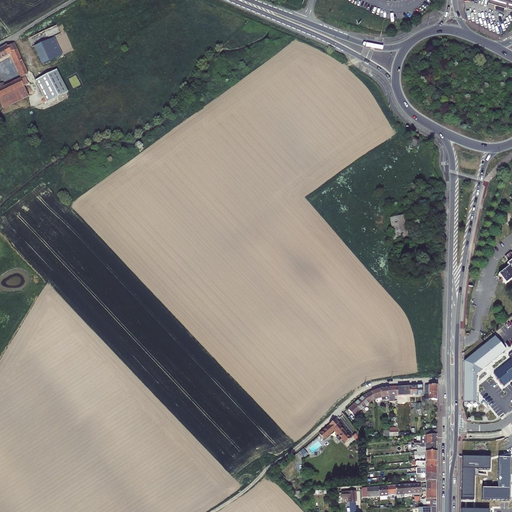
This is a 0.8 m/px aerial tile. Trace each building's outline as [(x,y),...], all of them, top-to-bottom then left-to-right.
[(511,0),(489,0),(489,1),(488,4),(497,7),(496,11),(503,13),(504,9),(511,11),(511,0)] [(54,37),(34,47),(42,64),(62,55),(54,37)] [(0,97),(18,88),(21,95),(24,99),(29,96),(24,86),(31,83),(27,74),(30,73),(14,43),(7,46),(7,45),(0,48),(0,97)] [(46,77),(36,82),(47,104),(57,98),(67,93),(56,71),(46,77)] [(0,97),(0,100),(2,104),(21,95),(18,88),(0,97)] [(412,150),(413,150),(414,150),(416,149),(417,149),(418,148),(419,148),(419,146),(419,142),(418,141),(417,140),(412,136),(411,136),(411,137),(410,145),(409,146),(409,147),(409,148),(409,149),(410,149),(410,150),(412,150)] [(408,243),(413,242),(430,240),(430,232),(411,234),(408,211),(399,213),(402,235),(407,235),(408,243)] [(511,258),(507,262),(507,263),(509,266),(498,274),(505,283),(511,277),(511,258)] [(506,351),(495,337),(464,361),(464,402),(476,402),(476,373),(506,351)] [(511,353),(509,356),(511,360),(494,374),(503,386),(511,378),(511,353)] [(437,385),(428,385),(428,400),(437,400),(437,385)] [(405,386),(396,387),(396,396),(405,396),(405,386)] [(388,387),(379,389),(381,398),(382,400),(389,400),(388,387)] [(388,387),(389,400),(389,401),(394,400),(394,396),(396,396),(396,387),(388,387)] [(371,392),(374,400),(381,398),(379,389),(371,391),(371,392)] [(371,391),(363,395),(369,402),(374,400),(371,392),(371,391)] [(348,409),(354,416),(369,402),(363,395),(348,409)] [(350,439),(334,420),(329,424),(329,425),(319,434),(323,439),(334,430),(345,443),(350,439)] [(353,437),(358,444),(361,441),(357,434),(353,437)] [(437,435),(429,435),(426,436),(426,438),(420,438),(419,439),(419,440),(414,440),(414,444),(436,444),(437,435)] [(313,452),(322,445),(319,440),(309,448),(313,452)] [(414,444),(414,445),(411,445),(411,448),(426,448),(426,452),(436,452),(436,444),(414,444)] [(436,462),(436,452),(426,452),(425,462),(436,462)] [(490,457),(462,457),(461,496),(474,497),(474,470),(490,470),(490,457)] [(511,461),(498,461),(497,488),(482,488),(482,500),(510,501),(510,484),(511,461)] [(436,474),(436,468),(420,468),(420,470),(410,470),(410,474),(408,474),(408,476),(416,475),(417,474),(419,474),(425,474),(436,474)] [(425,482),(425,483),(425,490),(436,490),(436,482),(436,481),(436,480),(425,481),(425,482)] [(411,484),(412,494),(420,493),(420,483),(411,484)] [(403,485),(403,494),(411,494),(412,494),(411,484),(403,485)] [(387,496),(395,495),(395,485),(387,486),(387,496)] [(395,485),(395,495),(403,494),(403,485),(395,485)] [(387,496),(387,486),(378,487),(379,496),(387,496)] [(362,498),(379,496),(378,487),(366,488),(361,488),(362,498)] [(421,499),(436,499),(436,490),(425,490),(425,495),(421,497),(421,499)] [(354,492),(339,493),(340,499),(348,498),(349,503),(350,503),(351,511),(356,511),(355,510),(355,507),(354,492)] [(436,508),(436,499),(421,499),(419,499),(419,502),(419,504),(423,504),(423,507),(425,507),(425,508),(436,508)]
